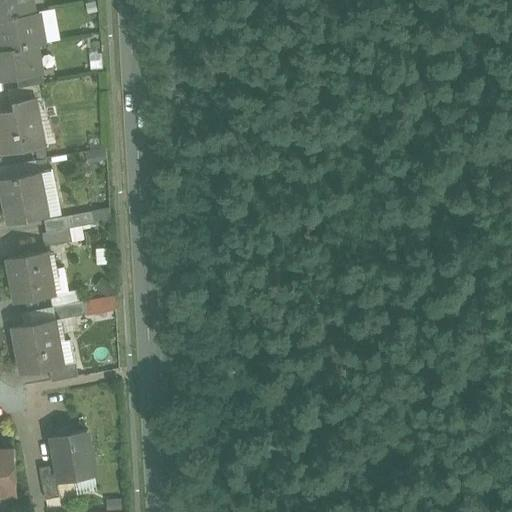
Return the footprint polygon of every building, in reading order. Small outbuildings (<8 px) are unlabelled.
[(0,0),(0,16),(37,10),(37,9),(34,0),(0,0)] [(37,10),(0,16),(0,34),(0,35),(0,34),(0,48),(39,41),(39,42),(47,40),(41,9),(37,9),(37,10)] [(39,41),(0,48),(0,75),(18,73),(44,68),(39,42),(39,41)] [(44,68),(18,73),(20,85),(42,81),(46,81),(44,68)] [(20,85),(15,86),(17,96),(38,92),(39,95),(44,94),(42,81),(20,85)] [(38,92),(17,96),(18,105),(0,108),(0,109),(7,150),(48,142),(48,141),(45,141),(41,119),(44,119),(39,95),(38,92)] [(44,169),(4,176),(12,220),(51,214),(44,169)] [(70,215),(47,219),(49,230),(72,226),(70,215)] [(49,230),(45,231),(48,244),(75,240),(72,226),(49,230)] [(50,250),(10,257),(17,299),(57,292),(50,250)] [(86,299),(57,304),(60,318),(89,312),(86,299)] [(56,318),(17,325),(22,354),(25,353),(27,368),(24,368),(25,371),(50,366),(64,364),(64,362),(56,318)] [(77,360),(64,362),(64,364),(50,366),(53,380),(80,375),(77,360)] [(89,428),(54,434),(59,463),(62,479),(97,473),(89,428)] [(0,492),(19,491),(16,447),(0,448),(0,492)] [(59,463),(41,466),(47,498),(61,495),(59,480),(62,479),(59,463)]
